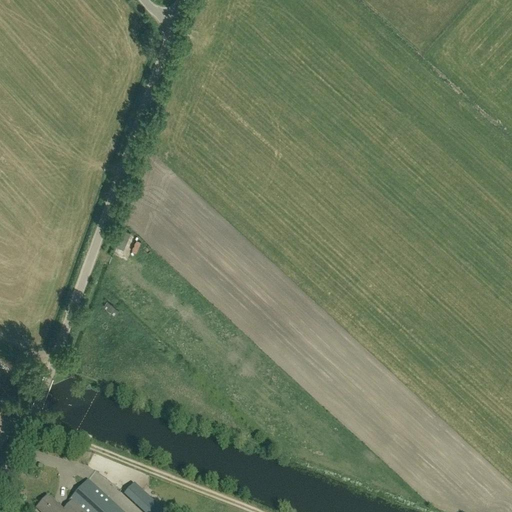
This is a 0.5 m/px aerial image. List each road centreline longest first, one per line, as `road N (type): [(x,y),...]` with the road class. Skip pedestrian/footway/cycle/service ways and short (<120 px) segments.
road 1 (unclassified): [(0,475),(50,370),(170,32)]
road 2 (track): [(27,426),(253,511)]
